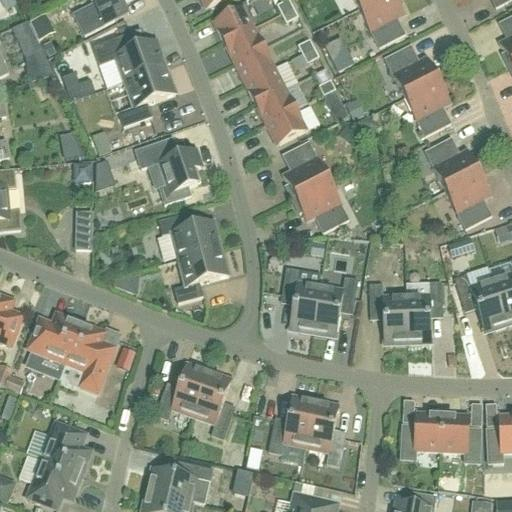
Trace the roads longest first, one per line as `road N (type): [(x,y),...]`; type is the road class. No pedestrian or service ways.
road 1 (residential): [(162,0),(217,128),(247,239),(252,296),(239,348)]
road 2 (residential): [(108,511),(158,323)]
road 3 (residential): [(511,160),(439,0)]
road 4 (residential): [(0,261),(158,323)]
road 5 (residential): [(239,348),(381,388)]
road 6 (residential): [(381,388),(511,391)]
road 7 (residential): [(367,511),(381,388)]
